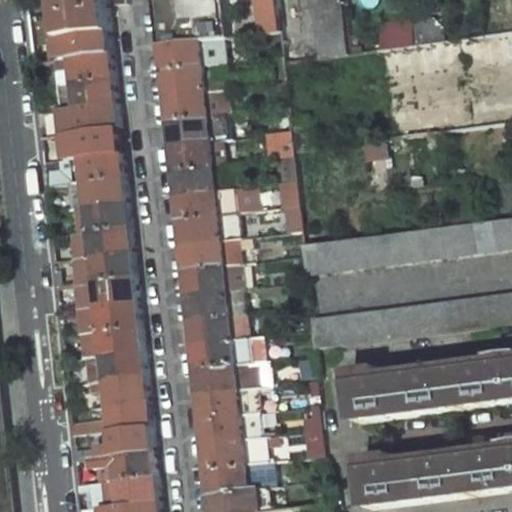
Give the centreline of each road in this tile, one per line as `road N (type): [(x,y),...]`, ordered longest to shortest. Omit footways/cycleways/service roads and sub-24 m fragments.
road 1 (residential): [(0,79),(45,511)]
road 2 (residential): [(356,511),(342,373),(357,357),(511,337)]
